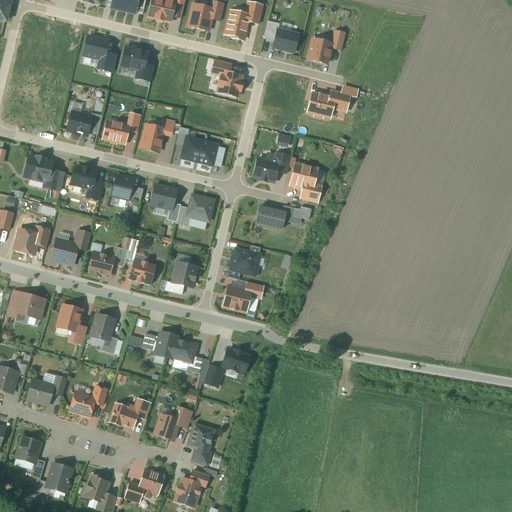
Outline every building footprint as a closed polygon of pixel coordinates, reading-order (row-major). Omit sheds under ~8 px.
[(113,0),(111,9),(134,14),(135,7),(136,0),(113,0)] [(145,1),(139,0),(136,0),(135,7),(143,8),(145,1)] [(150,0),(147,18),(169,24),(170,18),(174,3),(163,0),(150,0)] [(174,0),(174,3),(170,18),(180,20),(185,1),(182,0),(174,0)] [(0,1),(0,20),(5,22),(10,3),(0,1)] [(213,10),(211,21),(219,23),(223,5),(211,3),(210,9),(213,10)] [(250,17),(248,23),(258,26),(262,7),(247,4),(244,16),(250,17)] [(210,9),(191,5),(186,27),(208,32),(211,21),(213,10),(210,9)] [(244,16),(230,12),(224,36),(231,38),(231,39),(244,42),(248,23),(250,17),(244,16)] [(263,40),(274,42),(276,31),(277,31),(279,25),(267,22),(263,40)] [(297,36),(277,31),(276,31),(274,42),(272,48),(293,54),(297,36)] [(331,44),(330,49),(340,52),(344,34),(333,32),(330,44),(331,44)] [(107,43),(88,38),(83,57),(100,61),(103,62),(104,55),(107,43)] [(330,44),(311,40),(307,61),(327,65),(330,49),(331,44),(330,44)] [(147,54),(125,49),(121,68),(142,73),(147,54)] [(115,57),(104,55),(103,62),(100,61),(98,69),(112,73),(115,57)] [(222,74),(228,76),(230,66),(214,63),(211,74),(221,77),(222,74)] [(149,84),(153,67),(146,65),(142,82),(149,84)] [(228,76),(222,74),(221,77),(218,92),(236,97),(241,79),(228,76)] [(342,87),(340,94),(350,97),(349,97),(356,99),(358,91),(342,87)] [(331,92),(329,98),(335,99),(332,111),(345,114),(349,97),(350,97),(340,94),(331,92)] [(311,93),(306,114),(330,120),(332,111),(335,99),(329,98),(311,93)] [(91,118),(71,113),(67,131),(87,136),(91,118)] [(131,115),(128,128),(127,131),(137,134),(140,117),(131,115)] [(165,121),(163,130),(162,136),(172,138),(175,123),(165,121)] [(128,128),(105,122),(101,139),(124,144),(127,131),(128,128)] [(147,127),(141,150),(158,154),(162,136),(163,130),(147,127)] [(188,139),(183,160),(212,166),(217,146),(188,139)] [(278,164),(276,173),(286,176),(290,157),(274,153),(272,163),(278,164)] [(46,183),(47,183),(50,170),(51,163),(28,158),(23,178),(46,183)] [(257,160),(252,178),(273,183),(276,173),(278,164),(272,163),(257,160)] [(316,171),(295,166),(290,186),(301,189),(311,191),(313,185),(316,171)] [(75,167),(70,185),(91,191),(94,181),(96,173),(75,167)] [(65,174),(50,170),(47,183),(46,183),(44,190),(60,193),(65,174)] [(110,198),(128,202),(129,199),(131,188),(133,181),(115,176),(110,198)] [(103,183),(94,181),(91,191),(89,200),(98,202),(103,183)] [(311,191),(301,189),(298,200),(317,205),(322,187),(313,185),(311,191)] [(154,186),(149,206),(169,211),(171,212),(173,205),(176,191),(154,186)] [(143,190),(131,188),(129,199),(140,201),(143,190)] [(214,201),(191,196),(188,210),(186,217),(190,218),(208,223),(214,201)] [(180,206),(173,205),(171,212),(169,211),(166,221),(176,224),(180,206)] [(283,207),(282,214),(285,215),(283,222),(299,226),(301,219),(293,217),(295,210),(283,207)] [(190,218),(186,217),(188,210),(180,208),(176,224),(188,227),(190,218)] [(258,208),(255,224),(281,231),(283,222),(285,215),(282,214),(258,208)] [(299,211),(295,210),(293,217),(301,219),(308,221),(310,211),(300,208),(299,211)] [(13,215),(0,212),(0,225),(0,227),(0,229),(9,232),(13,215)] [(50,232),(36,228),(34,234),(39,236),(36,246),(46,248),(50,232)] [(34,234),(21,231),(19,239),(17,240),(14,251),(34,256),(36,246),(39,236),(34,234)] [(90,235),(77,232),(73,245),(78,246),(77,250),(86,253),(90,235)] [(73,245),(56,241),(51,259),(60,261),(60,263),(73,266),(77,250),(78,246),(73,245)] [(128,251),(116,248),(113,259),(112,265),(123,268),(128,251)] [(254,277),(259,256),(235,250),(230,271),(254,277)] [(104,254),(100,255),(93,253),(89,270),(109,275),(112,265),(113,259),(105,257),(104,254)] [(146,266),(142,264),(142,263),(134,261),(129,280),(137,283),(137,281),(142,283),(142,284),(150,286),(155,267),(147,264),(146,266)] [(177,262),(172,281),(191,286),(196,266),(177,262)] [(228,286),(223,307),(244,311),(248,290),(228,286)] [(22,295),(12,292),(6,316),(21,320),(22,316),(17,314),(22,295)] [(45,301),(22,295),(17,314),(22,316),(39,320),(45,301)] [(81,312),(63,307),(57,328),(75,333),(77,326),(81,312)] [(114,321),(97,316),(91,337),(104,341),(108,342),(109,338),(114,321)] [(87,328),(77,326),(75,333),(74,336),(84,338),(84,335),(85,336),(87,328)] [(84,338),(74,336),(75,333),(72,343),(82,345),(85,336),(84,335),(84,338)] [(196,346),(176,341),(177,338),(160,333),(159,338),(155,353),(154,355),(172,360),(172,359),(188,363),(191,364),(193,357),(196,346)] [(159,338),(145,335),(141,349),(155,353),(159,338)] [(108,342),(104,341),(101,352),(113,355),(118,340),(109,338),(108,342)] [(221,367),(243,375),(249,358),(227,350),(221,367)] [(203,360),(193,357),(191,364),(188,363),(186,372),(199,375),(203,360)] [(29,363),(16,359),(12,372),(17,373),(16,376),(25,378),(29,363)] [(223,372),(209,367),(203,384),(217,389),(223,372)] [(12,372),(0,368),(0,391),(11,395),(16,376),(17,373),(12,372)] [(66,380),(55,377),(52,387),(53,387),(51,394),(62,397),(66,380)] [(52,387),(32,381),(27,399),(47,405),(51,394),(53,387),(52,387)] [(107,391),(95,387),(92,399),(94,400),(93,404),(102,407),(107,391)] [(92,399),(75,394),(69,412),(89,418),(93,404),(94,400),(92,399)] [(151,405),(138,401),(134,413),(137,414),(136,418),(145,421),(151,405)] [(126,409),(116,405),(110,423),(120,427),(120,426),(132,430),(136,418),(137,414),(134,413),(126,410),(126,409)] [(191,416),(181,413),(177,424),(181,425),(179,431),(186,433),(191,416)] [(153,440),(174,446),(179,431),(181,425),(177,424),(159,419),(153,440)] [(213,432),(194,426),(188,447),(195,449),(207,452),(208,452),(213,432)] [(40,444),(22,439),(20,445),(18,445),(18,448),(19,450),(16,459),(33,464),(34,464),(35,460),(40,444)] [(207,452),(195,449),(191,462),(207,467),(211,453),(208,452),(207,452)] [(45,463),(35,460),(34,464),(33,464),(30,477),(40,480),(45,463)] [(72,470),(53,465),(47,483),(46,488),(48,488),(65,493),(72,470)] [(151,474),(144,471),(138,486),(138,489),(143,491),(150,493),(149,495),(156,497),(157,495),(158,496),(164,478),(163,477),(163,475),(155,473),(155,474),(152,473),(151,474)] [(175,503),(195,510),(207,476),(192,471),(188,482),(183,480),(175,503)] [(101,480),(91,476),(88,487),(85,486),(81,498),(91,501),(91,500),(98,502),(102,504),(104,495),(108,484),(101,482),(101,480)] [(47,483),(40,481),(36,493),(48,497),(50,491),(47,491),(48,488),(46,488),(47,483)] [(138,486),(129,483),(124,498),(139,503),(143,491),(138,489),(138,486)] [(104,495),(102,504),(98,502),(96,510),(101,511),(109,511),(114,498),(104,495)]
